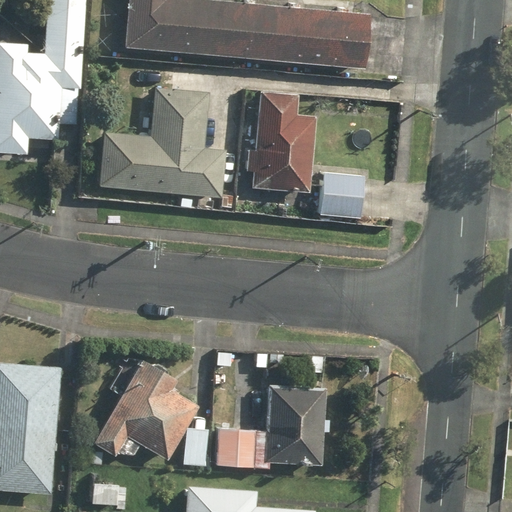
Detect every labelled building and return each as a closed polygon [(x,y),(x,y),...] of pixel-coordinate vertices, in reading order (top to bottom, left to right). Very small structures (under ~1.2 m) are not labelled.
[(26,41),(0,39),(0,150),(25,152),(26,136),(56,138),(57,121),(75,122),(83,0),(44,0),(42,50),(25,49),(26,41)] [(126,0),(122,45),(362,67),(367,12),(236,0),(126,0)] [(97,184),(220,196),(225,149),(203,147),(208,91),(154,85),(149,135),(102,130),(97,184)] [(298,92),(258,89),(253,149),(247,148),(245,169),(252,170),(250,186),(308,191),(314,114),(296,112),(298,92)] [(366,172),(321,169),(319,213),(364,216),(366,172)] [(175,378),(140,358),(91,441),(114,454),(116,450),(131,453),(137,441),(166,458),(198,403),(170,386),(175,378)] [(59,364),(0,359),(0,488),(49,492),(59,364)] [(325,388),(267,383),(264,430),(217,427),(215,463),(267,467),(267,459),(320,463),(325,388)] [(208,428),(184,426),(182,463),(206,465),(208,428)] [(117,482),(92,481),(91,503),(116,504),(117,482)] [(312,511),(313,508),(254,503),(255,488),(185,483),(183,511),(312,511)]
